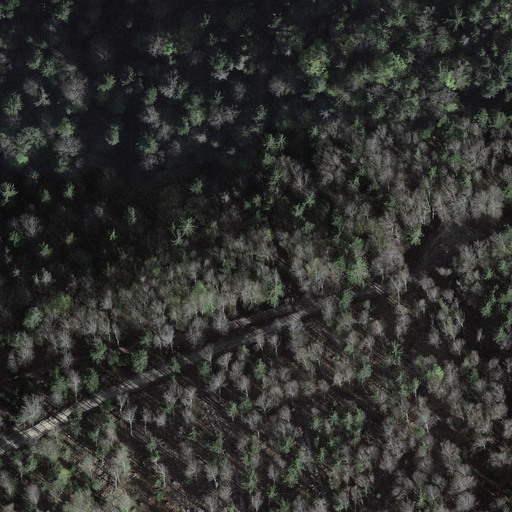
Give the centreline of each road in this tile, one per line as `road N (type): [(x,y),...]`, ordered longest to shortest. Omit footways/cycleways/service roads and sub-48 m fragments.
road 1 (track): [(511,232),(463,245),(414,278),(139,382),(0,452)]
road 2 (track): [(0,383),(298,305),(327,305)]
